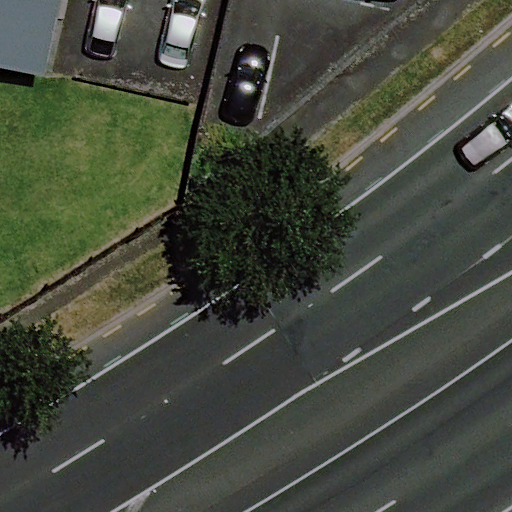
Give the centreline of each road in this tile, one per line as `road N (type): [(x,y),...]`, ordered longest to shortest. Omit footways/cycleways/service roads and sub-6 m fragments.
road 1 (secondary): [(0,503),(274,334),(511,171)]
road 2 (secondary): [(511,421),(386,511)]
